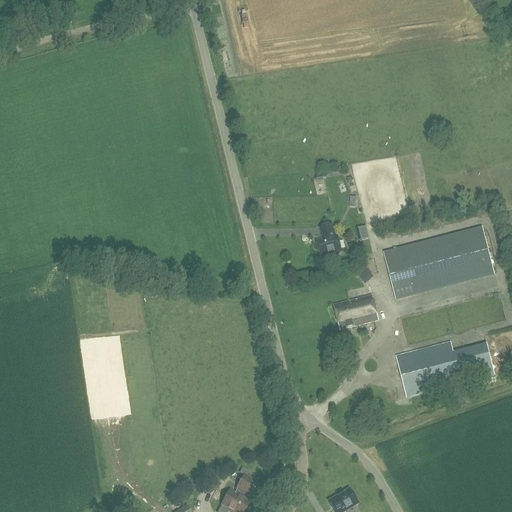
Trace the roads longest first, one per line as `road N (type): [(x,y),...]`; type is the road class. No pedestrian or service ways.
road 1 (unclassified): [(398,511),(366,462),(304,414),(283,376),(191,0)]
road 2 (track): [(262,286),(204,287),(60,263)]
road 3 (track): [(349,446),(511,390)]
